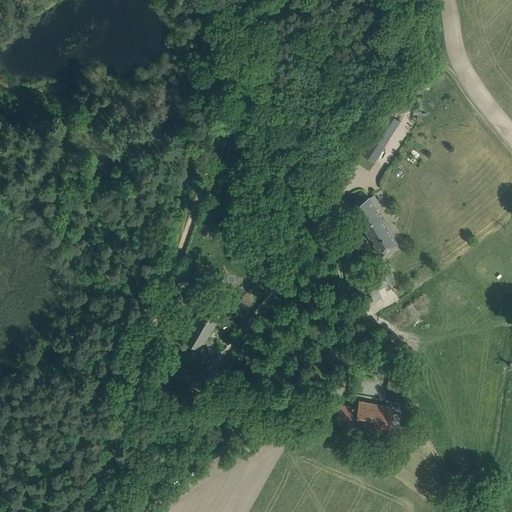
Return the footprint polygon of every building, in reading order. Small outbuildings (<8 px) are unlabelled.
[(375,161),(400,120),(385,111),(360,152),(375,161)] [(368,198),(351,208),(380,255),(397,244),(373,205),(378,202),(374,195),(369,198),(368,198)] [(365,282),(374,299),(382,295),(378,287),(387,282),(382,273),(365,282)] [(183,299),(193,305),(201,291),(191,286),(183,299)] [(206,300),(183,340),(200,350),(223,310),(206,300)] [(389,434),(392,418),(394,408),(359,401),(357,408),(339,404),(335,421),(350,424),(349,426),(354,427),(389,434)]
